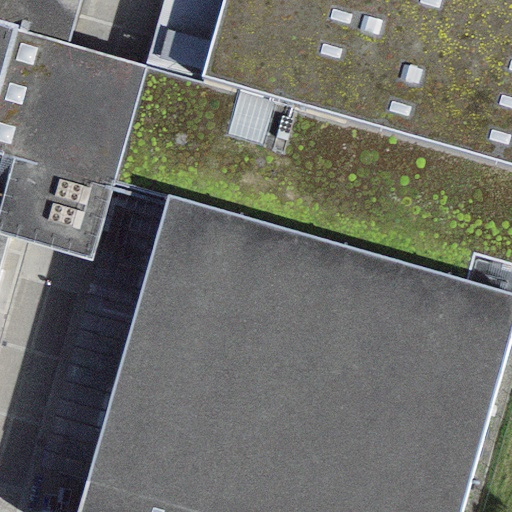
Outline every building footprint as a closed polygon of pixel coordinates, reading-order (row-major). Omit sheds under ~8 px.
[(0,0),(0,159),(125,193),(156,77),(106,64),(70,54),(84,0),(0,0)] [(511,0),(177,0),(156,77),(511,173),(511,0)] [(511,173),(156,77),(125,193),(174,206),(511,297),(511,173)] [(125,193),(0,159),(0,304),(17,243),(56,254),(154,280),(174,206),(125,193)] [(489,511),(511,428),(511,297),(174,206),(154,280),(90,511),(489,511)]
